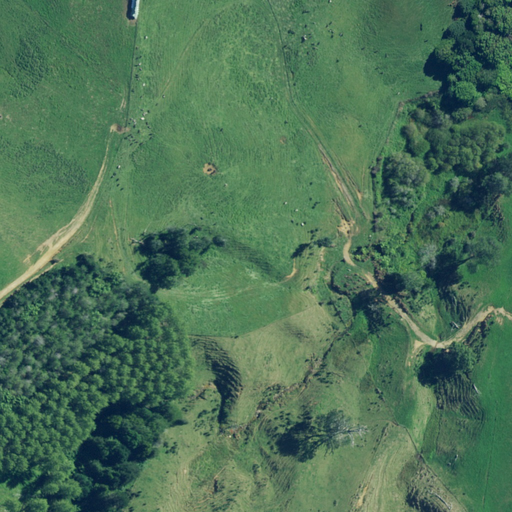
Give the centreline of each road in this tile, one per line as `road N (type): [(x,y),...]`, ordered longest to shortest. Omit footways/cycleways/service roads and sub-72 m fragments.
road 1 (track): [(511,285),(444,345),(415,332),(372,287),(375,242),(290,102),(277,22),(258,0)]
road 2 (track): [(0,295),(68,233),(113,131)]
road 3 (track): [(235,0),(203,22),(135,126),(113,131)]
road 4 (track): [(113,131),(98,108),(60,88),(28,53),(8,0)]
